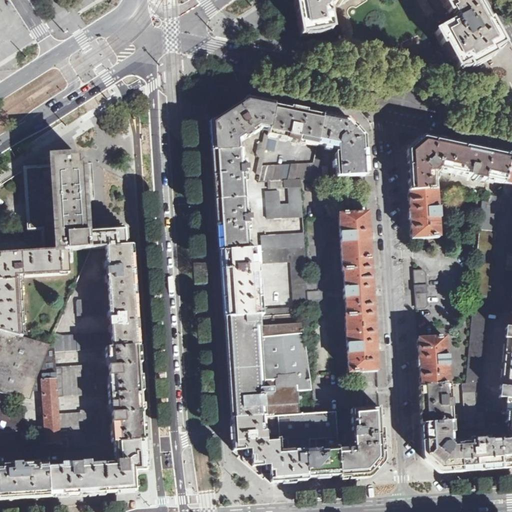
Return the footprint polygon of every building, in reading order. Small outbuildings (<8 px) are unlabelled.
[(294,0),(301,36),(332,31),(328,8),(337,3),(339,6),(348,0),(294,0)] [(427,19),(416,0),(348,0),(339,6),(337,3),(328,8),(332,31),(334,43),(384,53),(433,63),(436,61),(427,45),(434,33),(431,27),(439,23),(435,16),(427,19)] [(442,0),(450,13),(452,12),(457,21),(434,34),(442,47),(444,46),(456,68),(460,69),(467,64),(470,70),(495,56),(492,52),(503,47),(490,22),(487,24),(474,0),(442,0)] [(213,153),(238,151),(238,142),(243,139),(244,141),(252,135),(251,133),(257,129),(269,131),(274,107),(246,101),(211,124),(213,153)] [(318,144),(323,117),(297,112),(274,107),(269,131),(268,137),(293,142),(292,145),(296,146),(297,142),(317,147),(318,144)] [(336,153),(338,178),(365,176),(362,138),(359,134),(360,134),(356,130),(352,125),(352,126),(349,122),(323,117),(318,144),(339,148),(339,151),(337,151),(336,153)] [(504,184),(510,156),(489,152),(442,142),(421,137),(406,150),(408,192),(436,191),(435,173),(439,170),(473,177),(472,179),(485,182),(486,180),(504,184)] [(275,141),(268,139),(267,145),(265,151),(274,150),(275,141)] [(265,151),(267,145),(261,143),(258,146),(257,154),(258,157),(264,158),(265,151)] [(216,202),(245,200),(244,174),(248,173),(247,168),(243,168),(242,151),(238,151),(213,153),(216,202)] [(67,251),(87,250),(87,233),(86,221),(82,164),(79,164),(79,163),(78,163),(78,159),(79,159),(79,156),(67,157),(57,158),(50,158),(51,168),(26,168),(30,229),(42,229),(44,251),(54,251),(54,252),(67,251)] [(314,164),(311,180),(322,179),(322,173),(317,174),(320,160),(315,160),(314,164)] [(268,183),(301,181),(311,180),(314,164),(262,167),(259,183),(268,183)] [(288,188),(302,187),(301,181),(268,183),(268,189),(288,188)] [(502,195),(501,198),(509,200),(511,204),(511,189),(507,189),(507,185),(504,184),(502,195)] [(303,217),(302,187),(288,188),(289,205),(280,206),(279,192),(265,193),(267,219),(303,217)] [(436,191),(408,192),(411,240),(439,238),(438,220),(439,220),(438,209),(437,209),(436,191)] [(501,198),(502,195),(499,194),(498,198),(490,196),(489,203),(500,205),(501,198)] [(472,311),(487,313),(497,212),(509,214),(511,204),(509,200),(501,198),(500,205),(489,203),(482,201),(472,311)] [(220,252),(249,251),(247,223),(251,222),(251,217),(246,218),(245,200),(216,202),(220,252)] [(346,317),(349,374),(377,372),(367,213),(339,215),(343,272),(344,272),(345,289),(344,289),(344,301),(346,301),(347,317),(346,317)] [(146,244),(146,264),(159,264),(159,224),(145,224),(145,244),(146,244)] [(105,249),(132,248),(131,236),(124,236),(124,231),(87,233),(87,250),(91,250),(105,249)] [(263,250),(305,247),(304,234),(262,236),(263,250)] [(301,315),(309,314),(307,279),(305,247),(263,250),(258,250),(259,264),(291,262),(293,309),(262,311),(262,317),(301,315)] [(112,349),(138,347),(137,324),(134,283),(132,248),(105,249),(106,259),(108,285),(110,315),(111,334),(112,349)] [(220,252),(224,319),(258,317),(262,317),(262,311),(259,264),(258,250),(249,251),(220,252)] [(69,274),(67,251),(54,252),(54,251),(44,251),(0,254),(0,281),(14,281),(14,277),(18,277),(69,274)] [(415,271),(415,286),(414,286),(414,294),(416,294),(417,308),(418,309),(423,309),(423,310),(424,309),(424,308),(426,306),(428,305),(428,304),(428,303),(427,295),(428,295),(429,291),(427,290),(426,288),(429,286),(428,283),(426,283),(426,275),(426,274),(426,273),(424,273),(422,271),(422,269),(420,269),(420,270),(415,270),(414,271),(415,271)] [(158,272),(146,275),(150,292),(161,290),(158,272)] [(14,281),(0,281),(0,331),(0,332),(22,338),(22,334),(18,277),(14,277),(14,281)] [(315,278),(307,279),(309,314),(309,316),(316,315),(318,313),(318,301),(320,300),(322,298),(322,294),(320,293),(317,293),(317,281),(315,278)] [(110,315),(108,285),(101,285),(88,286),(88,289),(82,289),(83,301),(77,302),(78,317),(110,315)] [(511,299),(504,299),(502,314),(511,315),(511,305),(511,299)] [(472,311),(466,384),(475,383),(476,412),(482,412),(485,412),(486,397),(480,396),(487,313),(472,311)] [(506,414),(511,414),(511,314),(511,315),(510,330),(506,329),(499,399),(504,399),(503,414),(506,414)] [(311,391),(301,315),(262,317),(258,317),(265,418),(298,416),(297,392),(311,391)] [(224,319),(231,420),(262,418),(265,418),(258,317),(224,319)] [(153,346),(163,346),(163,328),(153,328),(153,346)] [(27,339),(22,338),(0,332),(0,331),(0,392),(30,400),(33,392),(36,380),(50,347),(51,345),(27,339)] [(112,349),(111,334),(62,336),(56,334),(54,338),(55,348),(55,353),(105,350),(112,349)] [(421,387),(448,385),(448,384),(447,367),(448,367),(448,356),(446,356),(445,338),(418,340),(421,387)] [(36,380),(33,392),(43,391),(42,375),(56,374),(56,369),(55,353),(55,348),(50,347),(36,380)] [(116,444),(144,441),(140,372),(138,347),(112,349),(105,350),(106,359),(108,359),(110,387),(108,387),(109,406),(111,406),(113,431),(111,431),(111,444),(116,444)] [(155,356),(154,370),(164,370),(164,356),(155,356)] [(56,374),(58,397),(95,395),(93,366),(56,369),(56,374)] [(43,391),(46,444),(61,443),(59,415),(58,397),(56,374),(42,375),(43,391)] [(462,384),(464,422),(476,421),(476,412),(475,383),(466,384),(462,384)] [(450,384),(448,384),(448,385),(421,387),(423,425),(452,422),(450,384)] [(0,433),(25,432),(23,410),(14,410),(0,405),(0,433)] [(344,449),(338,449),(339,476),(340,478),(355,477),(362,477),(366,476),(369,475),(371,474),(380,464),(382,461),(382,458),(381,431),(379,408),(350,410),(351,416),(352,431),(353,431),(354,448),(344,449)] [(61,443),(61,448),(98,446),(96,410),(82,411),(82,414),(59,415),(61,443)] [(464,422),(458,422),(459,430),(484,428),(483,418),(490,419),(490,422),(497,423),(498,413),(485,412),(482,412),(476,412),(476,421),(464,422)] [(298,416),(265,418),(262,418),(263,433),(267,433),(267,440),(280,439),(282,452),(338,448),(337,430),(336,417),(336,413),(298,416)] [(500,441),(501,467),(511,466),(511,414),(506,414),(505,423),(508,423),(508,431),(509,431),(509,436),(507,436),(504,439),(504,441),(500,441)] [(263,433),(262,418),(231,420),(233,451),(252,450),(253,466),(269,465),(270,484),(307,480),(307,478),(321,477),(339,476),(338,449),(338,448),(282,452),(280,439),(267,440),(267,433),(263,433)] [(453,422),(452,422),(423,425),(425,457),(426,459),(433,465),(440,471),(460,470),(458,444),(454,444),(453,443),(451,441),(449,441),(449,433),(454,433),(453,422)] [(0,448),(26,447),(26,445),(25,432),(0,433),(0,448)] [(458,444),(460,470),(481,469),(501,467),(500,441),(498,442),(498,440),(477,442),(476,439),(471,440),(471,442),(458,443),(458,444)] [(82,465),(48,467),(49,497),(71,496),(114,493),(135,492),(134,471),(146,471),(145,450),(144,441),(116,444),(116,453),(117,466),(104,467),(104,464),(82,466),(82,465)] [(61,443),(46,444),(47,456),(58,455),(61,448),(61,443)] [(27,467),(48,466),(47,456),(46,444),(35,444),(31,445),(26,445),(26,447),(27,465),(27,467)] [(252,450),(233,451),(251,467),(270,484),(269,465),(253,466),(252,450)] [(0,469),(0,500),(49,497),(48,467),(48,466),(27,467),(27,465),(5,467),(5,469),(0,469)]
